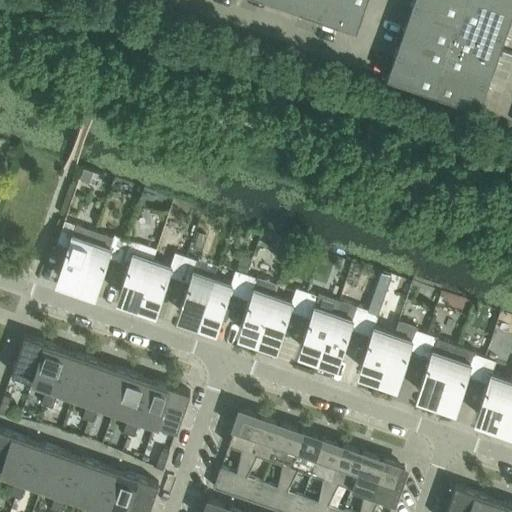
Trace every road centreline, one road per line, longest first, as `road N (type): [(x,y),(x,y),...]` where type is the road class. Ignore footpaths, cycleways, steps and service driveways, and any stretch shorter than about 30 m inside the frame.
road 1 (residential): [(223,358),(448,436)]
road 2 (residential): [(0,279),(223,358)]
road 3 (residential): [(223,358),(170,511)]
